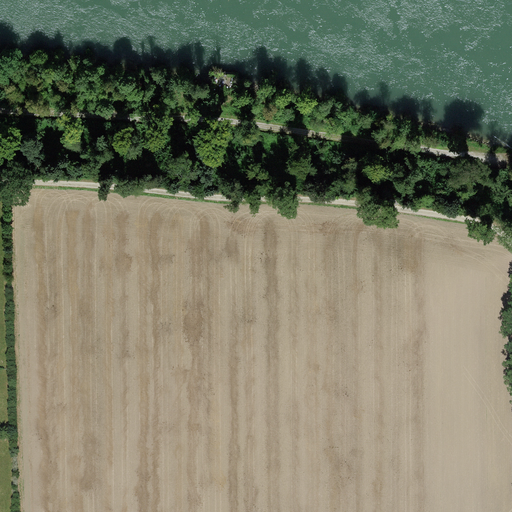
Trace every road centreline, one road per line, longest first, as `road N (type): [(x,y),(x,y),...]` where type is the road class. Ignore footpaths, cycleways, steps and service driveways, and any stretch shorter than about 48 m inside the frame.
road 1 (track): [(511,245),(485,224),(444,214),(0,181)]
road 2 (track): [(0,110),(216,120),(369,142)]
road 3 (track): [(369,142),(504,161)]
